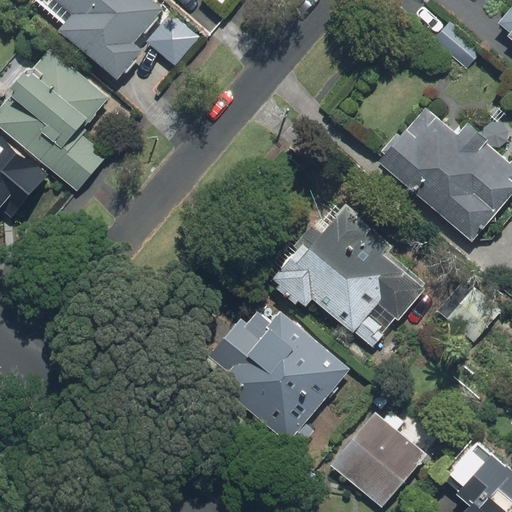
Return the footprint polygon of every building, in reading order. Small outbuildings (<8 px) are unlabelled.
[(49,36),(112,85),(137,52),(130,47),(159,11),(144,0),(27,0),(25,3),(56,28),(49,36)] [(511,2),(493,27),(505,37),(502,41),(511,49),(511,2)] [(169,16),(145,45),(173,69),(198,40),(169,16)] [(448,23),(431,45),(469,74),(486,53),(448,23)] [(0,109),(0,133),(72,195),(104,157),(77,134),(105,101),(45,51),(31,67),(16,54),(0,72),(0,109)] [(420,110),(371,168),(468,248),(511,195),(511,168),(460,126),(452,136),(420,110)] [(0,145),(0,225),(40,180),(0,145)] [(333,203),(263,287),(297,315),(307,303),(370,355),(425,289),(361,237),(366,231),(333,203)] [(455,291),(434,316),(473,347),(494,322),(455,291)] [(236,324),(195,374),(295,455),(313,433),(304,426),(347,372),(274,313),(265,323),(254,313),(242,328),(236,324)] [(371,415),(326,470),(378,511),(379,511),(424,458),(371,415)] [(511,511),(511,475),(472,441),(435,484),(465,510),(462,511),(511,511)]
